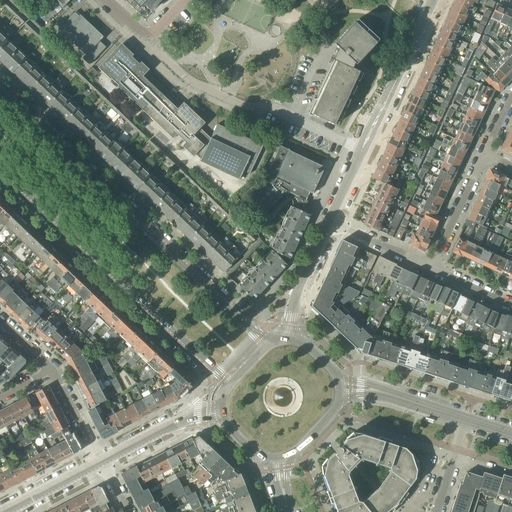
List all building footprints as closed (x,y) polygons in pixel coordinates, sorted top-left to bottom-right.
[(53,0),(63,8),(70,0),(53,0)] [(132,0),(145,12),(156,0),(132,0)] [(456,0),(455,3),(474,12),(476,9),(470,6),(472,2),(476,4),(476,3),(468,0),(456,0)] [(488,0),(468,0),(476,3),(476,4),(485,8),(486,8),(487,6),(492,9),(495,3),(488,0)] [(451,7),(450,11),(465,18),(467,14),(472,16),(473,13),(474,12),(455,3),(453,7),(451,7)] [(494,21),(498,23),(505,8),(502,6),(500,7),(496,5),(487,25),(487,26),(483,33),(487,35),(491,27),(494,21)] [(482,16),(484,17),(487,19),(488,16),(491,11),(486,8),(485,8),(482,16)] [(500,40),(501,37),(508,22),(509,22),(511,19),(509,18),(511,12),(510,12),(509,10),(505,8),(498,23),(502,25),(499,31),(496,39),(500,40)] [(448,16),(447,20),(466,29),(468,25),(463,23),(465,18),(450,11),(448,15),(448,16)] [(508,34),(511,36),(511,35),(511,34),(511,12),(509,18),(511,19),(509,22),(508,22),(501,37),(505,39),(507,35),(508,34)] [(58,30),(60,31),(54,37),(62,44),(67,38),(85,55),(82,59),(89,65),(104,50),(97,43),(103,37),(81,16),(80,15),(78,17),(74,13),(58,30)] [(443,28),(457,35),(459,30),(464,33),(466,29),(447,20),(445,24),(443,24),(442,26),(443,28)] [(354,23),(334,45),(342,52),(337,62),(336,61),(336,62),(341,64),(330,75),(311,115),(334,125),(359,72),(351,68),(354,63),(356,65),(376,43),(354,23)] [(439,36),(463,48),(465,49),(467,44),(460,41),(460,42),(455,40),(457,35),(443,28),(442,29),(441,29),(440,31),(440,33),(439,36)] [(480,35),(475,33),(474,33),(470,41),(476,44),(480,35)] [(0,61),(3,64),(17,51),(0,34),(0,61)] [(435,44),(435,45),(449,52),(451,47),(456,49),(461,52),(463,48),(439,36),(437,40),(436,41),(435,43),(435,44)] [(117,87),(143,111),(172,139),(176,135),(185,143),(182,146),(193,157),(195,155),(200,160),(199,162),(200,162),(200,161),(203,163),(238,179),(238,180),(239,180),(243,171),(249,174),(263,146),(262,145),(262,146),(217,125),(217,124),(210,139),(200,129),(205,123),(183,103),(181,105),(173,97),(147,72),(149,70),(141,62),(139,64),(131,57),(133,55),(121,44),(98,68),(110,80),(111,79),(118,86),(117,87)] [(433,50),(431,53),(450,62),(452,58),(447,56),(449,52),(435,45),(434,45),(433,46),(432,48),(433,50)] [(12,73),(13,73),(26,59),(17,51),(3,64),(12,73)] [(511,59),(505,52),(499,58),(511,71),(511,59)] [(427,61),(441,68),(444,63),(449,66),(450,62),(431,53),(429,57),(428,57),(427,59),(427,61)] [(491,58),(488,61),(501,73),(500,74),(504,78),(505,76),(509,80),(511,78),(511,71),(499,58),(495,62),(491,58)] [(13,73),(22,81),(35,68),(26,59),(13,73)] [(425,66),(423,70),(443,79),(444,75),(439,73),(441,68),(427,61),(427,62),(425,63),(424,65),(425,66)] [(492,75),(490,74),(503,87),(505,87),(507,85),(507,83),(509,80),(505,76),(504,78),(500,74),(501,73),(488,61),(485,64),(494,73),(492,75)] [(464,69),(460,67),(456,65),(452,73),(456,75),(460,77),(464,69)] [(22,81),(30,89),(43,76),(35,68),(22,81)] [(86,74),(92,79),(97,73),(92,68),(86,74)] [(419,77),(419,78),(434,85),(436,80),(441,83),(443,79),(423,70),(422,73),(420,74),(419,76),(419,77)] [(481,72),(474,80),(494,89),(499,91),(501,91),(503,89),(503,87),(490,74),(487,78),(481,72)] [(30,89),(39,97),(52,84),(43,76),(30,89)] [(417,83),(415,87),(435,96),(437,92),(431,89),(434,85),(419,78),(419,79),(417,79),(416,82),(417,83)] [(475,87),(473,91),(490,99),(490,98),(491,98),(493,95),(492,94),(494,91),(481,85),(469,80),(467,84),(475,87)] [(452,83),(447,92),(452,94),(456,85),(452,83)] [(39,97),(47,105),(61,92),(52,84),(39,97)] [(461,85),(457,93),(462,95),(465,88),(464,87),(461,85)] [(412,94),(411,95),(426,102),(428,97),(433,99),(435,96),(415,87),(413,90),(412,91),(411,93),(412,94)] [(470,95),(468,98),(486,107),(487,104),(489,104),(490,101),(489,99),(490,99),(473,91),(471,95),(470,95)] [(47,105),(56,113),(69,100),(61,92),(47,105)] [(447,92),(443,100),(448,102),(452,94),(447,92)] [(462,95),(457,93),(453,101),(458,103),(462,95)] [(409,100),(407,103),(427,113),(429,109),(424,106),(426,102),(411,95),(411,96),(410,96),(409,98),(409,100)] [(468,103),(466,107),(483,115),(483,114),(484,114),(486,111),(485,110),(486,107),(468,98),(466,102),(468,103)] [(56,113),(65,122),(78,109),(69,100),(56,113)] [(443,100),(439,108),(444,110),(448,102),(443,100)] [(404,111),(403,112),(418,118),(420,114),(425,116),(427,113),(407,103),(406,107),(404,107),(403,110),(404,111)] [(462,110),(461,114),(479,122),(480,120),(481,120),(483,116),(482,115),(483,115),(466,107),(464,111),(462,110)] [(435,116),(437,117),(440,118),(444,110),(439,108),(435,116)] [(65,122),(73,130),(86,117),(78,109),(65,122)] [(401,116),(400,120),(419,129),(421,125),(416,123),(418,118),(403,112),(402,113),(401,115),(401,116)] [(460,119),(459,122),(476,130),(475,130),(477,130),(478,126),(477,125),(479,122),(461,114),(459,119),(460,119)] [(136,121),(141,126),(147,120),(141,115),(136,121)] [(73,130),(82,138),(95,125),(86,117),(73,130)] [(396,128),(410,135),(412,130),(417,132),(420,135),(423,136),(425,132),(422,131),(419,129),(400,120),(398,124),(396,124),(395,126),(396,128)] [(455,126),(453,129),(471,138),(473,135),(474,135),(476,132),(475,131),(476,130),(459,122),(457,126),(455,126)] [(431,124),(429,129),(427,133),(433,136),(437,127),(431,124)] [(82,138),(91,146),(104,133),(95,125),(82,138)] [(393,133),(392,136),(411,146),(413,142),(408,139),(410,135),(396,128),(395,129),(394,129),(393,132),(393,133)] [(453,134),(451,138),(469,146),(468,145),(469,145),(471,142),(470,141),(471,138),(453,129),(451,133),(453,134)] [(91,146),(100,155),(113,142),(104,133),(91,146)] [(388,144),(388,145),(402,152),(404,147),(410,149),(411,146),(392,136),(390,140),(389,141),(388,143),(388,144)] [(469,146),(451,138),(450,142),(447,141),(443,139),(441,143),(443,144),(464,153),(465,151),(467,151),(468,147),(467,146),(469,146)] [(511,144),(505,141),(504,144),(502,144),(500,147),(501,148),(501,149),(511,154),(511,144)] [(99,155),(109,164),(122,150),(113,142),(100,155),(99,155)] [(446,150),(444,154),(460,162),(461,162),(461,161),(462,161),(464,157),(463,156),(464,153),(443,144),(441,147),(446,150)] [(386,150),(384,153),(404,162),(405,159),(400,156),(402,152),(388,145),(388,146),(386,146),(385,148),(386,150)] [(266,174),(263,181),(273,185),(277,177),(283,180),(312,194),(324,168),(289,151),(290,151),(287,150),(281,147),(279,146),(279,147),(278,149),(275,155),(276,155),(266,174)] [(425,152),(419,150),(419,149),(416,157),(418,158),(421,160),(425,152)] [(109,164),(127,182),(141,168),(122,150),(109,164)] [(380,161),(380,162),(394,168),(397,164),(402,166),(404,162),(384,153),(382,157),(381,157),(380,160),(380,161)] [(440,158),(438,161),(457,170),(458,166),(459,166),(461,163),(460,162),(444,154),(441,159),(440,158)] [(428,156),(426,161),(432,164),(435,159),(428,156)] [(438,165),(437,169),(454,177),(453,176),(455,176),(456,173),(455,172),(457,170),(438,161),(437,164),(438,165)] [(378,166),(376,170),(396,179),(397,175),(392,173),(394,168),(380,162),(378,163),(377,165),(378,166)] [(423,165),(420,171),(424,173),(426,174),(429,168),(423,165)] [(136,190),(137,190),(150,177),(141,168),(127,182),(136,190)] [(433,172),(431,176),(450,185),(451,182),(452,182),(454,179),(453,177),(454,177),(437,169),(435,173),(433,172)] [(372,178),(382,183),(387,185),(395,188),(398,180),(396,179),(376,170),(374,173),(373,174),(372,176),(373,177),(372,178)] [(511,181),(489,170),(485,179),(503,187),(509,191),(511,192),(511,181)] [(431,181),(429,185),(447,193),(446,192),(447,192),(449,189),(448,187),(450,185),(431,176),(430,180),(431,181)] [(137,190),(146,198),(159,185),(150,177),(137,190)] [(273,185),(263,181),(261,187),(260,186),(257,191),(258,191),(258,193),(247,203),(260,218),(280,197),(285,192),(279,187),(283,180),(277,177),(273,185)] [(484,185),(483,187),(501,196),(503,192),(501,191),(503,187),(485,179),(483,184),(484,185)] [(381,188),(379,192),(399,201),(400,197),(395,195),(398,190),(395,188),(387,185),(382,183),(380,187),(381,188)] [(146,198),(154,206),(167,193),(159,185),(146,198)] [(426,188),(424,192),(442,200),(443,198),(445,198),(446,194),(446,193),(447,193),(429,185),(428,188),(426,188)] [(480,195),(479,196),(495,203),(497,199),(499,200),(501,196),(483,187),(482,190),(480,190),(479,193),(480,195)] [(397,205),(399,201),(379,192),(377,195),(376,196),(375,198),(375,199),(375,200),(390,207),(395,209),(397,205)] [(424,196),(422,200),(439,209),(439,208),(440,208),(442,204),(441,203),(442,200),(424,192),(422,196),(424,196)] [(154,206),(163,215),(176,202),(167,193),(154,206)] [(477,201),(476,204),(493,212),(495,208),(493,207),(495,203),(479,196),(479,197),(477,197),(476,200),(477,201)] [(410,205),(423,210),(436,216),(439,210),(438,209),(439,209),(422,200),(420,204),(417,203),(419,198),(418,198),(414,197),(410,205)] [(245,206),(237,198),(230,206),(237,213),(245,206)] [(373,205),(371,208),(399,221),(403,213),(397,210),(395,215),(388,211),(390,207),(375,200),(375,201),(374,201),(372,203),(373,205)] [(163,215),(172,223),(185,210),(176,202),(163,215)] [(472,211),(472,212),(488,219),(490,215),(492,216),(493,212),(476,204),(475,206),(473,206),(471,209),(472,211)] [(409,206),(406,212),(412,215),(415,209),(414,209),(409,206)] [(0,222),(3,226),(4,225),(15,213),(12,210),(10,210),(6,207),(0,213),(0,222)] [(292,207),(287,218),(305,226),(309,215),(292,207)] [(368,216),(367,217),(382,223),(384,219),(389,221),(389,222),(391,223),(389,226),(395,229),(399,221),(371,208),(370,212),(368,212),(367,215),(368,216)] [(172,223),(181,231),(194,218),(185,210),(172,223)] [(419,213),(418,217),(436,226),(440,218),(436,216),(423,210),(421,214),(419,213)] [(469,217),(468,220),(475,223),(486,228),(488,224),(486,223),(488,219),(472,212),(471,213),(470,213),(468,216),(469,217)] [(0,237),(0,240),(3,243),(23,221),(15,213),(4,225),(8,229),(0,237)] [(382,223),(367,217),(366,217),(365,220),(365,221),(364,224),(378,231),(382,223)] [(418,222),(416,226),(432,233),(436,226),(418,217),(416,221),(418,222)] [(181,231),(190,240),(203,227),(194,218),(181,231)] [(287,218),(282,229),(299,237),(305,226),(287,218)] [(460,256),(467,241),(475,223),(468,220),(467,220),(465,225),(468,227),(462,240),(458,238),(451,252),(460,256)] [(16,237),(20,240),(31,229),(23,221),(3,243),(7,247),(16,237)] [(393,233),(395,229),(389,226),(385,234),(392,237),(393,233)] [(411,233),(412,234),(429,241),(432,233),(416,226),(414,230),(412,229),(411,233)] [(190,240),(198,248),(211,235),(203,227),(190,240)] [(399,227),(394,238),(399,241),(404,230),(399,227)] [(464,257),(468,259),(482,229),(479,227),(477,231),(476,231),(471,243),(467,241),(460,256),(463,257),(464,257)] [(500,234),(507,237),(510,230),(504,227),(500,234)] [(14,254),(19,258),(39,236),(31,229),(20,240),(24,244),(14,254)] [(282,229),(277,240),(294,248),(299,237),(282,229)] [(473,262),(476,264),(483,249),(478,247),(486,231),(482,229),(468,259),(473,261),(473,262)] [(429,241),(412,234),(410,239),(406,237),(403,243),(423,252),(425,248),(427,247),(429,243),(428,242),(429,241)] [(480,264),(484,266),(498,236),(494,234),(489,246),(487,251),(483,249),(476,264),(479,265),(480,264)] [(198,248),(207,256),(220,243),(211,235),(198,248)] [(32,252),(36,256),(47,244),(39,236),(19,258),(23,262),(32,252)] [(489,270),(492,271),(499,257),(495,255),(502,238),(498,236),(484,266),(489,268),(489,270)] [(272,250),(273,251),(289,259),(294,248),(277,240),(273,249),(272,250)] [(334,254),(369,270),(370,270),(376,257),(370,254),(366,262),(358,258),(355,260),(354,258),(359,248),(342,240),(337,252),(335,252),(334,254)] [(207,256),(216,265),(229,251),(220,243),(207,256)] [(30,269),(35,273),(55,251),(47,244),(36,256),(40,259),(30,269)] [(497,272),(500,274),(509,255),(511,250),(508,248),(503,259),(499,257),(492,271),(495,273),(497,272)] [(48,267),(52,271),(63,259),(55,251),(35,273),(39,277),(48,267)] [(229,251),(216,265),(224,272),(237,259),(229,251)] [(273,251),(264,261),(277,274),(286,265),(286,264),(273,251)] [(289,259),(273,251),(286,264),(289,259)] [(334,257),(329,268),(345,276),(350,266),(352,265),(353,269),(357,271),(358,270),(367,274),(369,270),(334,254),(334,255),(334,257)] [(4,258),(8,261),(12,265),(15,262),(7,255),(4,258)] [(506,278),(508,279),(511,270),(511,256),(509,255),(500,274),(505,276),(506,278)] [(372,293),(375,286),(386,261),(378,257),(372,271),(376,273),(372,282),(367,293),(371,295),(372,293)] [(46,284),(51,288),(71,266),(63,259),(52,271),(56,274),(46,284)] [(264,261),(255,270),(269,283),(277,274),(264,261)] [(383,277),(388,279),(394,265),(386,261),(375,286),(378,288),(383,277)] [(386,294),(389,296),(402,270),(398,269),(398,267),(394,265),(388,279),(392,281),(386,294)] [(64,282),(68,286),(79,274),(71,266),(51,288),(55,292),(64,282)] [(0,281),(0,292),(12,279),(16,275),(19,272),(16,269),(14,267),(11,269),(11,270),(7,274),(6,274),(0,281)] [(322,280),(322,281),(356,297),(357,296),(359,292),(345,286),(342,287),(341,285),(345,276),(329,268),(324,279),(322,280)] [(255,270),(247,279),(261,292),(269,283),(255,270)] [(397,290),(401,292),(410,272),(406,271),(405,272),(402,270),(389,296),(393,298),(397,290)] [(400,294),(408,298),(418,278),(414,276),(414,274),(410,272),(401,292),(400,294)] [(62,299),(67,303),(87,282),(79,274),(68,286),(72,289),(62,299)] [(417,299),(419,294),(426,280),(422,278),(421,279),(418,278),(408,298),(411,300),(412,299),(416,301),(417,299)] [(0,302),(0,303),(18,285),(12,279),(0,292),(0,301),(1,302),(0,302)] [(261,292),(247,279),(239,287),(253,300),(261,292)] [(419,306),(423,308),(434,285),(430,283),(430,282),(426,280),(419,294),(417,299),(422,300),(419,306)] [(321,284),(316,295),(340,307),(356,297),(322,281),(321,283),(321,284)] [(80,297),(84,301),(95,289),(87,282),(67,303),(71,307),(80,297)] [(0,303),(5,308),(21,292),(23,290),(18,285),(0,303)] [(431,299),(436,302),(442,288),(438,286),(437,287),(434,285),(423,308),(427,309),(431,299)] [(432,310),(439,314),(450,291),(442,288),(436,302),(432,310)] [(82,315),(86,319),(104,300),(99,294),(99,292),(95,289),(84,301),(82,303),(88,309),(85,313),(82,315)] [(44,296),(46,298),(52,303),(56,298),(48,291),(44,296)] [(449,314),(451,309),(458,295),(450,291),(439,314),(445,317),(447,312),(449,314)] [(5,308),(10,314),(27,297),(21,292),(5,308)] [(370,298),(372,299),(377,301),(380,297),(372,293),(371,295),(370,298)] [(10,314),(16,319),(36,298),(33,295),(29,299),(27,297),(10,314)] [(311,306),(326,321),(339,307),(340,307),(316,295),(311,306)] [(454,315),(458,317),(466,300),(462,298),(462,297),(458,295),(451,309),(456,311),(454,315)] [(326,321),(338,332),(356,312),(368,299),(363,296),(352,308),(349,311),(349,315),(347,315),(339,307),(326,321)] [(36,298),(16,319),(22,324),(33,312),(39,306),(33,301),(36,298)] [(43,301),(48,306),(52,303),(46,298),(44,300),(43,301)] [(377,301),(372,299),(368,305),(375,310),(382,303),(377,301)] [(97,317),(103,323),(116,310),(115,310),(115,308),(113,306),(111,306),(104,300),(86,319),(84,321),(78,328),(83,332),(91,324),(97,317)] [(465,322),(468,316),(474,303),(470,301),(469,302),(466,300),(458,317),(457,318),(465,322)] [(52,303),(48,306),(52,311),(53,312),(57,308),(52,303)] [(360,353),(366,355),(371,337),(376,329),(379,324),(389,307),(385,305),(382,303),(375,310),(370,317),(364,324),(361,328),(348,342),(360,353)] [(396,303),(394,308),(401,312),(402,309),(403,307),(396,303)] [(470,323),(474,325),(482,307),(478,306),(478,304),(474,303),(468,316),(472,318),(470,323)] [(27,329),(32,334),(47,318),(44,316),(46,314),(48,315),(52,311),(48,306),(38,316),(27,329)] [(481,330),(484,324),(490,310),(487,308),(485,309),(482,307),(474,325),(470,331),(474,333),(476,328),(481,330)] [(71,309),(67,314),(65,316),(68,318),(74,312),(71,309)] [(106,342),(110,337),(126,320),(120,314),(120,313),(118,310),(116,310),(103,323),(110,329),(101,338),(106,342)] [(490,339),(492,334),(498,315),(494,313),(494,312),(490,310),(484,324),(490,327),(486,338),(490,339)] [(22,324),(27,329),(38,316),(33,312),(22,324)] [(338,332),(348,342),(361,328),(358,325),(354,321),(353,319),(357,319),(360,315),(356,312),(338,332)] [(36,332),(40,336),(57,319),(52,313),(47,318),(32,334),(33,335),(36,332)] [(500,336),(502,331),(506,316),(503,315),(502,316),(498,315),(492,334),(500,336)] [(40,336),(46,342),(58,329),(62,325),(59,322),(62,319),(59,316),(57,319),(40,336)] [(508,340),(509,338),(511,328),(511,318),(506,316),(502,331),(506,332),(504,341),(507,342),(508,340)] [(119,337),(125,343),(137,330),(137,328),(134,326),(132,326),(126,320),(110,337),(111,338),(107,342),(110,345),(114,340),(115,341),(119,337)] [(425,324),(422,333),(427,335),(430,325),(425,324)] [(82,334),(73,327),(69,332),(77,339),(82,334)] [(51,345),(54,348),(65,336),(58,329),(46,342),(50,345),(51,345)] [(378,360),(380,360),(389,333),(376,329),(371,337),(366,355),(378,358),(378,360)] [(121,368),(127,362),(148,340),(141,335),(141,333),(139,330),(137,330),(125,343),(131,349),(127,353),(128,354),(124,358),(119,363),(119,365),(121,368)] [(383,360),(395,364),(400,346),(391,343),(389,341),(393,340),(394,335),(389,333),(380,360),(382,361),(383,360)] [(460,333),(457,339),(465,343),(468,337),(460,333)] [(58,353),(61,356),(73,344),(65,336),(54,348),(58,351),(58,353)] [(412,370),(423,373),(429,356),(419,353),(418,351),(421,349),(423,345),(421,344),(423,340),(418,339),(417,343),(409,370),(410,370),(412,370)] [(140,357),(146,363),(159,350),(158,350),(158,348),(156,346),(154,346),(148,340),(127,362),(131,365),(135,360),(136,361),(140,357)] [(407,369),(409,370),(417,343),(412,341),(410,345),(412,349),(410,349),(400,346),(395,364),(406,368),(407,369)] [(14,350),(7,344),(0,351),(0,364),(3,361),(14,350)] [(67,360),(68,362),(82,354),(80,350),(73,344),(61,356),(65,359),(66,359),(67,360)] [(496,349),(488,346),(486,352),(495,354),(496,349)] [(2,368),(5,371),(20,355),(14,350),(3,361),(6,364),(2,368)] [(149,378),(154,375),(157,373),(169,361),(163,355),(163,353),(161,351),(159,351),(159,350),(146,363),(152,369),(151,370),(146,373),(147,373),(142,379),(143,381),(149,378)] [(435,378),(437,379),(446,352),(440,350),(439,355),(440,358),(438,359),(429,356),(423,373),(435,377),(435,378)] [(440,379),(452,382),(457,365),(448,362),(447,360),(450,358),(451,354),(446,352),(437,379),(439,379),(440,379)] [(70,367),(72,371),(87,364),(84,358),(87,356),(85,353),(82,354),(68,362),(70,366),(70,367)] [(5,371),(4,372),(12,378),(25,363),(25,360),(20,355),(5,371)] [(464,388),(466,388),(474,361),(469,359),(467,364),(469,367),(467,368),(457,365),(452,382),(464,386),(464,388)] [(169,361),(157,373),(159,375),(163,379),(167,374),(175,366),(169,361)] [(469,388),(481,392),(486,374),(477,371),(475,369),(479,368),(480,363),(474,361),(466,388),(468,389),(469,388)] [(76,376),(78,380),(95,371),(93,368),(90,369),(87,364),(72,371),(74,376),(76,376)] [(498,397),(509,401),(511,391),(511,382),(505,380),(504,378),(507,377),(508,373),(510,367),(508,367),(504,365),(504,367),(503,371),(498,386),(495,385),(494,391),(496,392),(494,397),(496,398),(498,397)] [(172,375),(174,378),(176,379),(183,372),(176,366),(175,366),(167,374),(170,376),(172,375)] [(95,371),(78,380),(80,384),(79,385),(81,390),(100,380),(97,375),(100,373),(98,369),(95,371)] [(493,397),(494,397),(496,392),(494,391),(495,385),(498,386),(503,371),(498,369),(496,373),(498,376),(496,377),(486,374),(481,392),(492,396),(493,397)] [(122,371),(118,374),(126,389),(137,384),(122,371)] [(0,384),(11,379),(12,378),(4,372),(0,375),(0,384)] [(183,372),(176,379),(189,390),(195,383),(187,376),(187,374),(185,372),(183,372)] [(169,385),(176,399),(180,398),(183,395),(183,396),(189,390),(176,379),(174,378),(171,381),(168,383),(169,385)] [(85,394),(87,398),(101,391),(105,389),(100,380),(81,390),(83,394),(85,394)] [(169,385),(160,390),(167,404),(171,402),(173,402),(176,401),(176,399),(169,385)] [(35,393),(40,403),(53,396),(48,386),(35,393)] [(160,390),(151,395),(159,410),(163,407),(164,406),(167,404),(160,390)] [(101,391),(87,398),(89,403),(87,403),(87,405),(89,409),(88,410),(89,411),(88,412),(102,438),(104,438),(113,433),(105,418),(99,406),(95,409),(94,407),(106,400),(101,391)] [(151,395),(142,399),(149,414),(153,412),(154,412),(159,410),(151,395)] [(40,403),(45,413),(58,406),(53,396),(40,403)] [(26,398),(16,403),(23,417),(29,414),(31,418),(35,416),(33,411),(26,398)] [(142,399),(133,404),(140,419),(145,417),(145,416),(149,414),(142,399)] [(16,403),(7,408),(14,422),(23,417),(16,403)] [(133,404),(123,409),(131,423),(135,421),(136,422),(140,419),(133,404)] [(48,419),(50,422),(63,415),(58,406),(45,413),(48,419)] [(7,408),(0,411),(0,416),(5,427),(14,422),(7,408)] [(123,409),(114,414),(122,429),(127,427),(127,425),(131,423),(123,409)] [(114,414),(105,418),(113,433),(122,429),(114,414)] [(51,435),(60,430),(69,426),(63,415),(50,422),(41,427),(42,430),(46,437),(51,435)] [(30,431),(33,436),(38,433),(42,430),(41,427),(40,426),(30,431)] [(63,436),(65,440),(73,455),(79,451),(80,448),(69,426),(60,430),(63,436)] [(38,433),(40,437),(42,440),(46,437),(42,430),(38,433)] [(60,430),(51,435),(54,440),(63,436),(60,430)] [(33,436),(29,437),(31,442),(40,437),(38,433),(33,436)] [(387,511),(393,507),(394,508),(396,506),(398,504),(397,503),(415,479),(416,470),(411,454),(405,448),(362,434),(346,439),(341,447),(341,448),(335,454),(334,453),(327,459),(323,475),(336,511),(387,511)] [(21,435),(12,439),(15,443),(23,439),(21,435)] [(193,439),(191,439),(199,454),(202,460),(212,449),(211,449),(211,448),(198,436),(197,437),(195,436),(195,437),(194,438),(193,437),(193,439)] [(31,442),(29,437),(26,438),(24,440),(20,441),(21,443),(23,446),(31,442)] [(186,441),(181,443),(189,459),(199,454),(191,439),(187,441),(186,441)] [(12,440),(3,445),(5,449),(11,447),(14,445),(12,440)] [(65,440),(56,445),(64,459),(73,455),(65,440)] [(19,442),(14,445),(11,447),(13,451),(22,447),(19,442)] [(177,447),(173,449),(180,464),(189,459),(181,443),(177,445),(177,447)] [(56,445),(47,450),(54,464),(64,459),(56,445)] [(5,449),(2,451),(4,455),(13,451),(11,447),(5,449)] [(167,450),(163,453),(171,469),(180,464),(173,449),(169,451),(167,450)] [(193,477),(198,481),(220,458),(216,454),(216,452),(213,450),(212,450),(212,449),(202,460),(199,462),(203,466),(193,477)] [(47,450),(38,454),(45,469),(54,464),(47,450)] [(157,457),(154,459),(162,473),(171,469),(163,453),(157,456),(157,457)] [(38,454),(29,459),(36,474),(45,469),(38,454)] [(209,479),(213,482),(229,465),(225,462),(224,462),(220,458),(198,481),(202,485),(209,479)] [(29,459),(20,464),(27,478),(36,474),(29,459)] [(150,459),(144,462),(153,478),(162,473),(154,459),(151,460),(150,459)] [(137,466),(135,467),(144,483),(153,478),(144,462),(139,465),(139,466),(137,467),(137,466)] [(20,464),(11,468),(18,483),(27,478),(20,464)] [(210,486),(224,481),(239,475),(238,475),(238,473),(229,465),(213,482),(210,485),(210,486)] [(121,474),(129,489),(139,484),(142,491),(147,489),(144,483),(135,467),(121,474)] [(11,468),(2,473),(9,488),(18,483),(11,468)] [(186,474),(184,471),(183,470),(180,472),(175,474),(177,479),(183,476),(186,474)] [(465,474),(461,484),(476,489),(478,493),(481,492),(478,487),(482,477),(467,472),(465,473),(465,474)] [(2,473),(0,473),(0,492),(9,488),(2,473)] [(483,473),(482,477),(478,487),(481,492),(483,495),(485,496),(492,475),(484,473),(483,473)] [(165,479),(168,484),(176,479),(177,479),(175,475),(165,479)] [(213,490),(215,496),(244,485),(242,480),(240,476),(239,475),(224,481),(225,485),(213,490)] [(501,478),(492,475),(485,496),(494,499),(501,478)] [(501,478),(494,499),(495,499),(496,494),(509,498),(511,490),(511,477),(503,475),(501,478)] [(148,491),(147,489),(142,491),(139,484),(129,489),(132,496),(139,510),(140,511),(170,511),(171,511),(173,510),(166,495),(173,492),(176,499),(183,496),(187,504),(189,502),(197,498),(195,492),(195,491),(190,493),(185,496),(181,489),(181,488),(176,479),(168,484),(164,486),(158,489),(151,492),(150,493),(148,491)] [(460,484),(457,492),(478,498),(479,495),(478,493),(476,489),(461,484),(460,484)] [(181,488),(181,489),(185,496),(190,493),(187,485),(186,486),(181,488)] [(224,499),(226,503),(248,495),(244,485),(215,496),(217,501),(224,499)] [(82,495),(89,509),(90,511),(113,511),(101,488),(97,487),(82,495)] [(195,492),(197,498),(199,502),(204,500),(201,490),(199,491),(195,492)] [(457,492),(454,500),(475,507),(478,498),(457,492)] [(73,499),(79,511),(84,511),(89,509),(82,495),(73,499)] [(221,510),(221,511),(232,511),(251,505),(248,495),(226,503),(227,508),(221,510)] [(193,510),(194,510),(200,507),(199,503),(199,502),(197,498),(189,502),(193,510)] [(64,504),(68,511),(79,511),(73,499),(64,504)] [(199,502),(199,503),(200,503),(203,511),(210,509),(206,499),(204,500),(199,502)] [(489,499),(488,501),(484,511),(496,511),(500,503),(489,499)] [(454,500),(452,508),(463,511),(473,511),(475,507),(454,500)]
